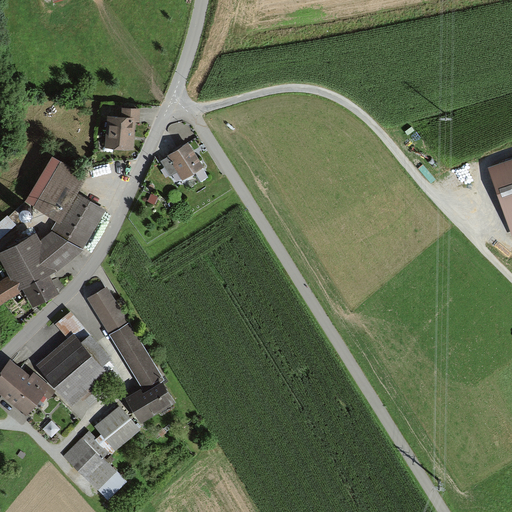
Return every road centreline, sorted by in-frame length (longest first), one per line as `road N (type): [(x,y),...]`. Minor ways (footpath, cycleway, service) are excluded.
road 1 (unclassified): [(443,511),(185,108),(171,101)]
road 2 (track): [(511,278),(373,124),(321,89),(269,88),(185,108)]
road 3 (residential): [(171,101),(102,244),(0,359)]
